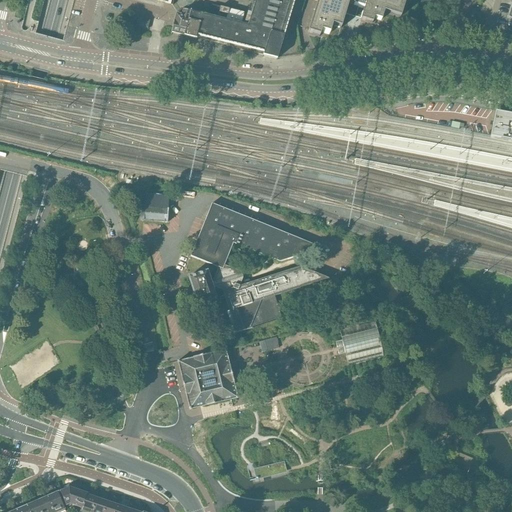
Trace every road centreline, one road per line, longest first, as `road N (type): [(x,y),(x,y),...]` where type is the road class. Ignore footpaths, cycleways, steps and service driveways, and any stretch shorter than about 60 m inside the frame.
road 1 (unclassified): [(123,461),(147,358),(135,289),(100,194),(46,172)]
road 2 (secondary): [(74,66),(262,90),(322,81)]
road 3 (residential): [(320,69),(271,77),(78,50)]
road 4 (secondary): [(0,223),(58,0)]
road 5 (unclassified): [(0,337),(46,172)]
road 6 (secondary): [(511,60),(430,53),(390,59)]
road 7 (secondary): [(392,68),(511,80)]
